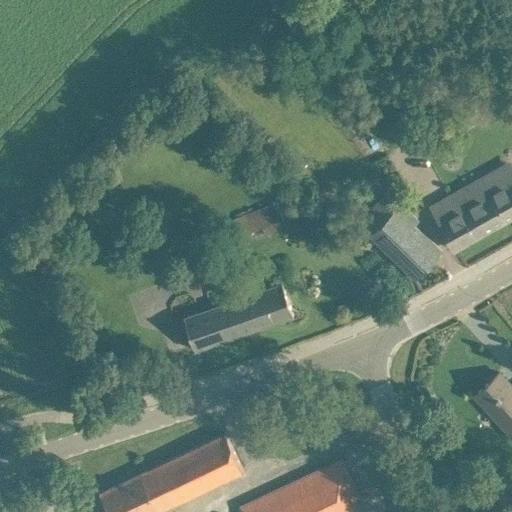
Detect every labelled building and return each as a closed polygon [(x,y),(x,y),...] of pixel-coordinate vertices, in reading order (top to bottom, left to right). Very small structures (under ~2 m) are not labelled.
[(431,206),(445,232),(455,250),(511,217),(511,167),(510,164),(488,176),(487,174),(431,206)] [(343,201),(360,220),(358,222),(401,264),(415,278),(442,251),(428,237),(414,224),(419,220),(400,202),(396,206),(384,195),(370,209),(353,191),(343,201)] [(233,217),(241,234),(262,226),(265,232),(305,216),(295,192),(233,217)] [(281,279),(183,314),(195,349),(294,314),(281,279)] [(511,435),(511,385),(499,372),(475,394),(511,435)] [(109,511),(169,511),(167,506),(225,478),(243,469),(226,432),(100,492),(109,511)] [(240,506),(243,511),(339,511),(362,501),(342,458),(240,506)]
